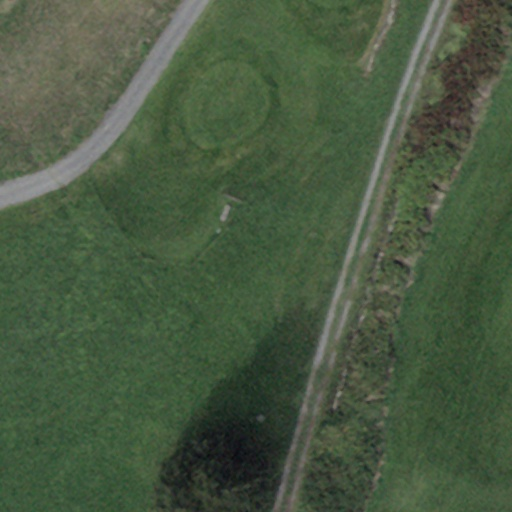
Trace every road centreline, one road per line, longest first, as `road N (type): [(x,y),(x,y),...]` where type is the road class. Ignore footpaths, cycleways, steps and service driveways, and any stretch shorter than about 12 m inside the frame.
road 1 (track): [(454,0),(286,511)]
road 2 (track): [(200,0),(102,148),(44,192),(0,205)]
